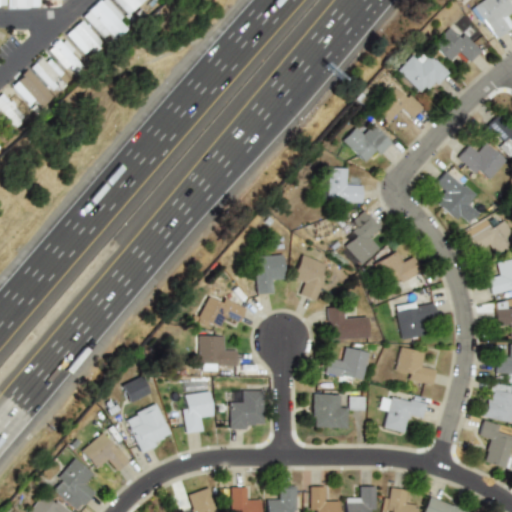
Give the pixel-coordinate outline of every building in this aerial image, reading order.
[(38,0),(8,0),(9,8),(38,8),(38,0)] [(107,32),(114,39),(125,28),(117,20),(122,15),(107,0),(97,0),(81,15),(101,37),(107,32)] [(112,0),(127,15),(141,0),(112,0)] [(491,40),(511,26),(506,17),(511,13),(511,9),(506,0),(479,0),(469,7),(491,40)] [(89,48),(93,52),(102,43),(80,20),(65,34),(83,53),(89,48)] [(479,51),(459,29),(451,36),(445,29),(429,43),(447,64),(456,56),(464,65),(479,51)] [(49,49),(73,73),(81,65),(70,53),(73,50),(61,37),(49,49)] [(445,71),(426,51),(417,60),(409,52),(392,69),(419,96),(445,71)] [(29,66),(51,92),(62,82),(57,77),(60,74),(43,54),(29,66)] [(33,100),(40,107),(51,96),(27,69),(10,85),(28,104),(33,100)] [(371,109),(386,124),(401,110),(409,118),(420,107),(396,84),(371,109)] [(0,113),(1,112),(14,126),(24,117),(1,92),(0,92),(0,113)] [(509,156),(511,153),(511,120),(505,127),(495,116),(483,127),(509,156)] [(362,132),(354,124),(339,140),(360,160),(367,154),(372,159),(389,142),(370,124),(362,132)] [(455,157),(483,182),(500,163),(480,145),(475,151),(467,144),(455,157)] [(359,202),(359,181),(348,181),(348,167),(325,167),(325,202),(359,202)] [(474,195),(445,169),(430,186),(439,194),(433,201),(452,218),(474,195)] [(379,244),(372,236),(380,228),(362,208),(348,221),(356,230),(340,244),(358,264),(379,244)] [(489,226),(484,217),(462,229),(473,248),(483,242),(490,256),(511,243),(498,220),(489,226)] [(424,283),(410,255),(400,261),(394,250),(375,260),(389,287),(404,279),(410,290),(424,283)] [(253,293),(273,293),(273,281),(282,281),(281,254),(251,255),(253,293)] [(327,265),(299,254),(289,279),(298,283),(294,293),(313,301),(327,265)] [(511,257),(492,262),(494,273),(484,275),(488,293),(511,287),(511,257)] [(242,306),(216,296),(214,301),(204,297),(195,319),(216,327),(219,320),(234,326),(242,306)] [(398,339),(418,336),(416,321),(433,319),(430,300),(393,305),(398,339)] [(511,337),(511,308),(503,309),(503,301),(492,302),(493,328),(504,328),(504,337),(511,337)] [(343,317),(343,307),(325,306),(325,338),(362,338),(363,317),(343,317)] [(224,335),(196,335),(195,368),(214,368),(214,366),(233,366),(233,346),(224,346),(224,335)] [(492,372),(502,372),(502,382),(511,382),(511,343),(503,343),(504,353),(492,353),(492,372)] [(360,380),(366,351),(339,346),(338,355),(326,353),(322,373),(360,380)] [(428,385),(433,365),(423,362),(425,352),(398,346),(393,366),(403,369),(401,379),(428,385)] [(118,384),(125,402),(147,393),(140,375),(118,384)] [(511,401),(511,386),(493,383),(490,398),(481,396),(478,417),(509,422),(511,401)] [(226,399),(226,429),(251,429),(251,420),(261,420),(261,390),(237,390),(237,399),(226,399)] [(179,393),(181,432),(202,431),(201,419),(209,419),(208,392),(179,393)] [(345,427),(345,404),(333,404),(334,393),(310,393),(310,427),(345,427)] [(386,410),(382,428),(403,433),(408,413),(419,416),(422,400),(391,393),(390,400),(380,397),(377,408),(386,410)] [(361,396),(348,395),(347,406),(360,407),(361,396)] [(137,452),(170,438),(154,403),(122,417),(137,452)] [(510,439),(501,437),(504,426),(479,420),(474,438),(483,440),(478,462),(503,467),(510,439)] [(103,463),(112,473),(127,459),(100,430),(78,451),(95,470),(103,463)] [(94,490),(86,482),(92,475),(72,457),(46,485),(75,511),(94,490)] [(337,511),(337,496),(326,496),(326,485),(307,485),(307,511),(337,511)] [(372,511),(372,485),(353,485),(353,495),(342,495),(342,511),(372,511)] [(215,511),(205,486),(183,495),(190,511),(215,511)] [(259,511),(259,496),(248,496),(248,486),(228,486),(228,511),(259,511)] [(293,511),(293,486),(273,486),(273,497),(263,497),(263,511),(293,511)] [(412,511),(414,502),(406,501),(407,489),(383,486),(380,511),(412,511)] [(69,511),(50,497),(47,502),(37,495),(23,511),(69,511)] [(465,511),(427,495),(419,511),(465,511)]
